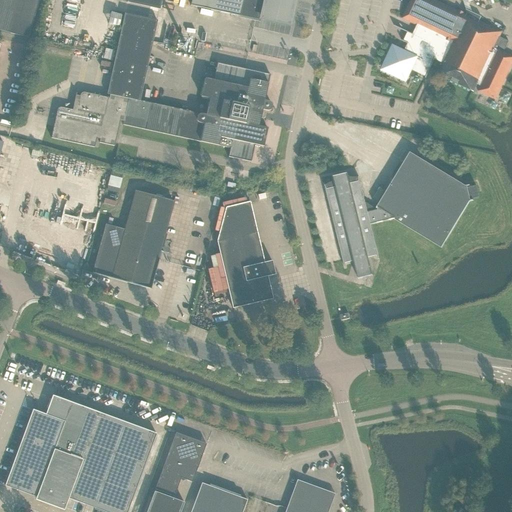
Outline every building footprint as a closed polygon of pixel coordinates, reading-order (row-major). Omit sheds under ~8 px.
[(0,0),(0,30),(28,38),(38,0),(0,0)] [(127,0),(127,3),(159,10),(161,0),(191,0),(191,6),(239,17),(259,22),(261,17),(288,23),(293,0),(127,0)] [(393,47),(383,70),(405,80),(410,69),(426,76),(425,78),(426,78),(435,59),(444,63),(443,66),(440,65),(436,74),(473,92),(477,84),(481,86),(478,92),(495,100),(511,64),(511,56),(503,52),(508,41),(499,37),(502,32),(479,21),(481,17),(473,13),(469,2),(474,0),(462,0),(467,13),(466,15),(465,15),(465,14),(458,10),(457,11),(433,0),(410,0),(402,19),(417,25),(412,34),(394,26),(408,33),(404,41),(402,40),(401,41),(408,44),(404,52),(393,47)] [(111,13),(110,25),(121,25),(122,13),(111,13)] [(57,110),(51,138),(94,148),(96,139),(100,140),(99,143),(114,146),(120,121),(123,122),(123,125),(230,149),(228,157),(251,162),(255,145),(263,147),(267,128),(259,126),(262,110),(267,111),(268,111),(269,111),(269,110),(270,110),(271,109),(271,108),(271,107),(272,107),(272,106),(271,106),(271,105),(271,104),(271,103),(270,103),(269,102),(264,101),(270,75),(217,63),(213,81),(205,79),(201,97),(209,99),(206,115),(139,101),(157,21),(125,14),(107,94),(109,95),(109,98),(84,93),(82,93),(81,94),(80,95),(80,96),(75,95),(72,110),(61,108),(59,108),(58,108),(57,110)] [(39,157),(41,149),(33,147),(31,156),(39,157)] [(466,186),(410,153),(376,209),(377,209),(378,209),(378,210),(367,212),(359,177),(358,177),(359,182),(350,184),(348,174),(333,177),(335,187),(327,189),(325,186),(325,185),(325,186),(345,268),(345,263),(354,261),(358,279),(363,278),(364,278),(364,279),(365,279),(366,279),(367,279),(367,278),(367,277),(373,275),(368,258),(377,255),(378,259),(379,259),(370,224),(395,218),(395,219),(394,220),(395,220),(441,248),(470,202),(473,201),(473,200),(472,201),(470,201),(470,200),(479,197),(476,186),(467,188),(467,187),(468,187),(470,186),(470,185),(466,186)] [(150,289),(174,202),(135,191),(124,230),(105,225),(92,273),(150,289)] [(264,263),(257,232),(250,202),(225,208),(216,241),(233,309),(272,299),(267,277),(271,276),(268,262),(264,263)] [(68,498),(99,413),(53,396),(46,415),(33,410),(5,486),(37,498),(36,500),(63,510),(68,498)] [(68,498),(104,511),(127,511),(156,434),(99,413),(68,498)] [(192,482),(206,444),(176,433),(155,490),(174,497),(181,478),(192,482)] [(328,511),(335,494),(297,480),(285,511),(328,511)] [(242,511),(247,500),(202,483),(190,511),(242,511)] [(180,511),(184,503),(154,492),(146,511),(180,511)]
